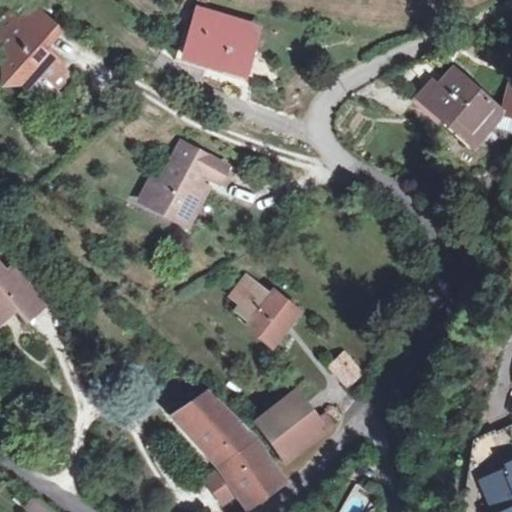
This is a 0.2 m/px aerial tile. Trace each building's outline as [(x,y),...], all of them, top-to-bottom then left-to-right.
[(60,31),(33,6),(19,21),(9,14),(0,23),(0,43),(3,46),(3,74),(12,76),(23,86),(26,89),(33,81),(36,77),(47,78),(58,88),(64,82),(65,65),(49,51),(49,44),(60,31)] [(258,28),(197,11),(185,54),(225,65),(224,69),(244,74),(258,28)] [(222,75),(224,69),(225,65),(185,54),(182,62),(222,75)] [(502,112),(453,70),(439,86),(427,100),(444,116),(475,143),(490,127),(503,113),(511,115),(511,82),(502,112)] [(12,76),(3,74),(3,84),(23,86),(12,76)] [(427,100),(439,86),(432,80),(414,101),(438,123),(444,116),(427,100)] [(511,133),(511,115),(503,113),(490,127),(511,133)] [(226,167),(183,144),(162,180),(154,176),(142,200),(188,224),(208,186),(200,182),(204,175),(218,182),(226,167)] [(6,273),(0,265),(0,322),(17,308),(27,320),(48,302),(16,265),(6,273)] [(270,297),(248,279),(233,297),(241,304),(255,315),(251,321),(247,326),(271,346),(298,311),(274,292),(270,297)] [(255,315),(241,304),(237,309),(251,321),(255,315)] [(332,365),(338,371),(350,360),(344,354),(332,365)] [(362,373),(350,360),(338,371),(349,384),(362,373)] [(254,439),(207,393),(174,417),(222,470),(237,492),(249,509),(285,484),(254,439)] [(313,422),(293,394),(255,423),(285,462),(322,434),(313,422)] [(313,422),(322,434),(333,425),(325,413),(313,422)] [(511,511),(511,459),(503,464),(504,468),(486,476),(494,497),(487,501),(491,511),(511,511)] [(237,492),(222,470),(207,480),(223,503),(237,492)] [(360,511),(371,493),(357,485),(342,511),(360,511)] [(51,511),(36,501),(28,511),(29,511),(51,511)]
